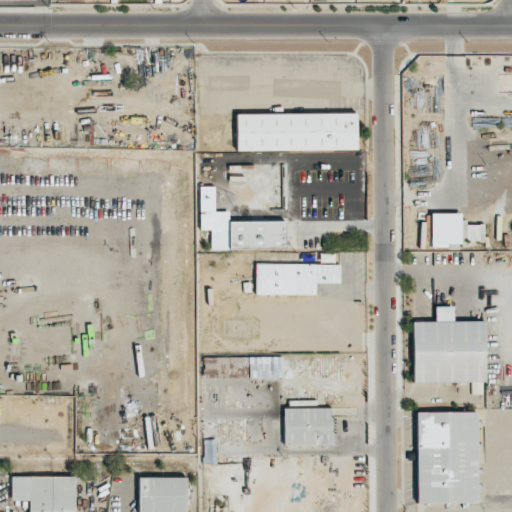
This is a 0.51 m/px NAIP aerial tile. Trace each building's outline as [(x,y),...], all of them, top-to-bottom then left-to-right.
[(356,113),(236,114),(236,152),(357,150),(356,113)] [(214,186),(199,186),(199,211),(214,211),(214,186)] [(229,249),(285,249),(285,221),(228,221),(229,249)] [(484,224),(460,224),(460,241),(483,242),(484,224)] [(339,283),(339,264),(255,263),(255,294),(315,295),(315,283),(339,283)] [(411,383),(485,382),(484,321),(453,321),(453,306),(434,307),(434,321),(410,322),(411,383)] [(250,376),(282,375),(282,357),(250,357),(250,376)] [(481,394),(481,382),(470,383),(471,394),(481,394)] [(332,445),(332,408),(282,408),(283,445),(332,445)] [(476,412),(414,412),(415,503),(477,503),(476,412)] [(74,511),(74,476),(11,477),(11,500),(29,500),(29,511),(74,511)] [(185,511),(186,478),(138,477),(137,511),(185,511)]
